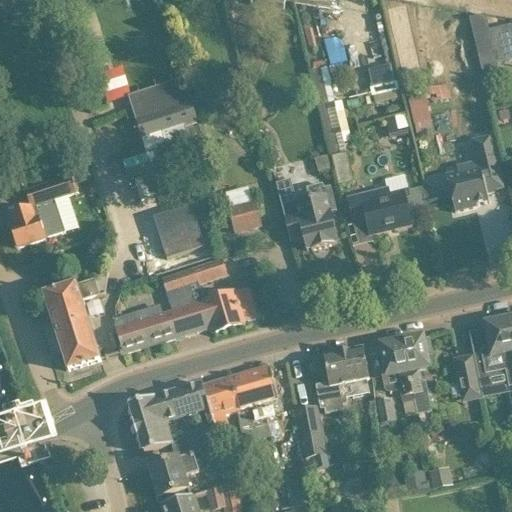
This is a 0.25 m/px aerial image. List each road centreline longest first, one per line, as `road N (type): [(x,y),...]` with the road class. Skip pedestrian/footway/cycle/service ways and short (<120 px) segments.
road 1 (tertiary): [(71,416),(208,355),(511,286)]
road 2 (unclassified): [(71,416),(49,388),(0,257)]
